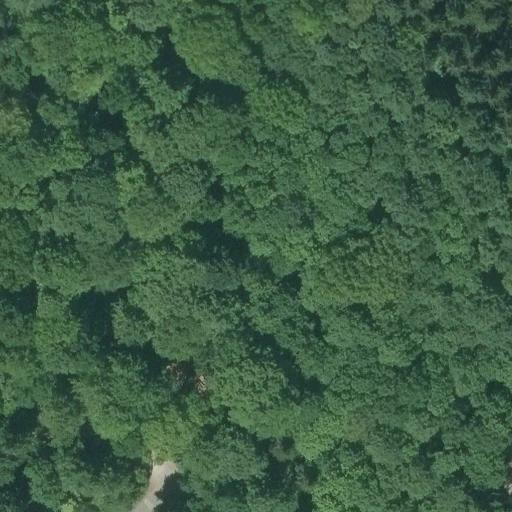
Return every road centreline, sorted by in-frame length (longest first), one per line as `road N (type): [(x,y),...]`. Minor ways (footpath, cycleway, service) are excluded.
road 1 (track): [(156,464),(143,380),(0,104)]
road 2 (track): [(0,376),(180,480)]
